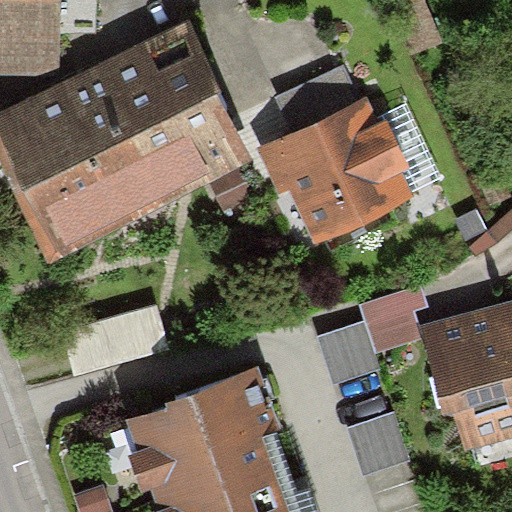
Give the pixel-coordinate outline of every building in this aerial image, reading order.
[(92,0),(0,0),(0,52),(56,52),(56,18),(92,17),(92,0)] [(192,29),(0,120),(28,179),(140,126),(147,141),(221,105),(227,103),(192,29)] [(345,64),(279,96),(296,131),(362,99),(345,64)] [(296,131),(277,140),(323,234),(406,194),(393,167),(407,160),(386,118),(374,124),(362,99),(296,131)] [(240,145),(221,105),(147,141),(140,126),(28,179),(54,233),(240,145)] [(423,281),(360,301),(366,320),(374,344),(423,329),(416,308),(430,303),(423,281)] [(154,309),(73,333),(83,369),(165,345),(154,309)] [(511,342),(504,310),(428,329),(438,373),(431,377),(441,401),(456,395),(467,435),(511,422),(511,342)] [(366,320),(320,334),(336,382),(381,368),(374,344),(366,320)] [(182,403),(141,417),(150,443),(135,449),(144,476),(158,471),(170,506),(157,511),(156,511),(292,511),(261,423),(269,420),(251,370),(179,395),(182,403)] [(396,411),(353,425),(367,470),(411,456),(396,411)]
